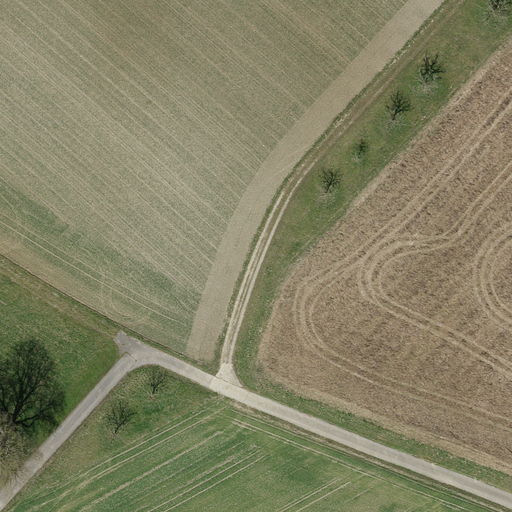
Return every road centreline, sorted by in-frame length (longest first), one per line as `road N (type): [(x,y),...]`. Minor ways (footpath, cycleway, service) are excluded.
road 1 (track): [(0,502),(122,369),(152,354),(511,501)]
road 2 (track): [(226,387),(230,341),(280,204),(300,171),(459,0)]
